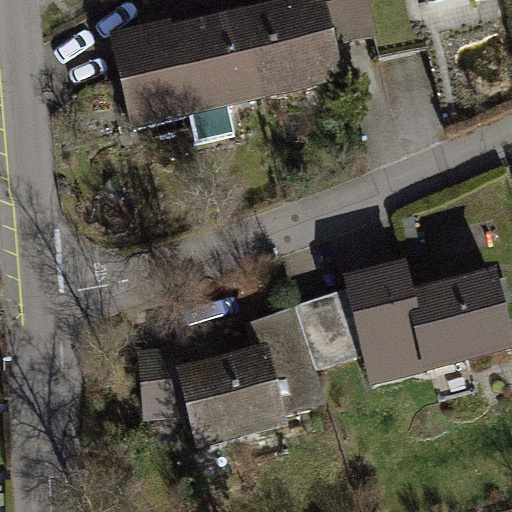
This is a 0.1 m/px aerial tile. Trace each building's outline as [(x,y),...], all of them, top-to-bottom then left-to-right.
[(367,0),(302,0),(286,4),(289,19),(247,27),(263,99),(341,81),(333,46),(375,37),(367,0)] [(505,0),(428,0),(432,20),(507,4),(505,0)] [(172,36),(116,48),(134,132),(191,119),(197,145),(235,136),(229,107),(263,99),(247,27),(202,37),(196,10),(168,16),(172,36)] [(408,278),(352,291),(375,397),(431,385),(414,308),(408,278)] [(511,358),(496,290),(414,308),(431,385),(511,367),(511,358)] [(341,295),(297,311),(317,374),(357,359),(341,295)] [(262,364),(175,386),(194,458),(280,436),(262,364)]
